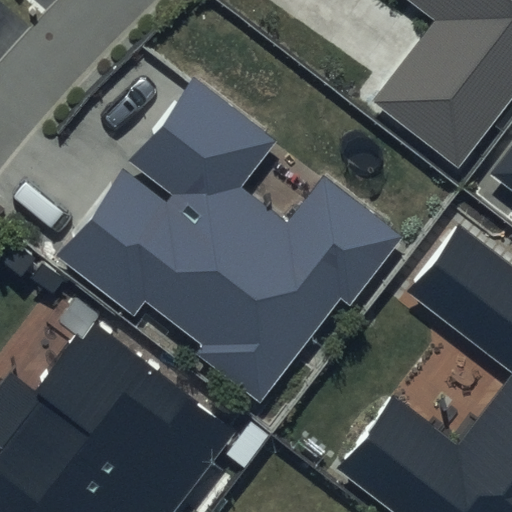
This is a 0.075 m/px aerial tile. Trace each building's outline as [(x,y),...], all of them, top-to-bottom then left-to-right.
[(511,89),(511,0),(411,0),(434,18),(373,97),(455,161),(511,89)] [(401,237),(317,171),(282,215),(235,177),(266,137),(192,78),(53,254),(129,314),(141,298),(198,343),(193,348),(256,398),(337,295),(348,303),(401,237)] [(511,143),(489,173),(511,191),(511,143)] [(511,511),(511,270),(455,228),(406,291),(511,371),(511,372),(457,444),(393,395),(337,467),(396,511),(511,511)] [(176,511),(237,434),(94,324),(38,396),(9,374),(0,385),(0,511),(176,511)]
